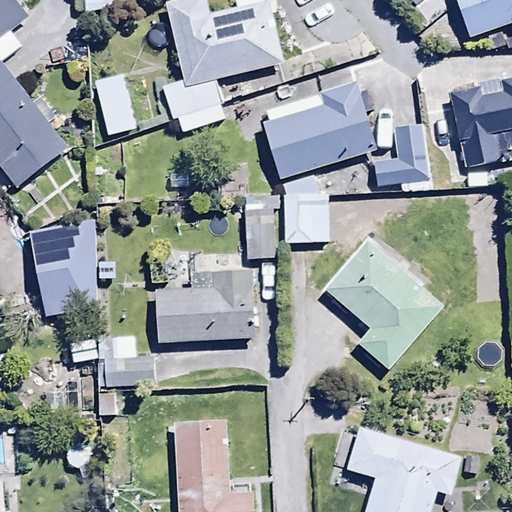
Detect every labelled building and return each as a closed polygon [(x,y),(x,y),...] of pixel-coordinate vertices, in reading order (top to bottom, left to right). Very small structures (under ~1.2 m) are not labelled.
[(30,21),(12,0),(0,0),(0,170),(16,192),(68,154),(3,64),(22,50),(11,34),(30,21)] [(86,0),(87,15),(113,13),(112,0),(86,0)] [(206,0),(181,0),(165,4),(183,83),(162,87),(171,124),(178,122),(181,137),(228,122),(215,83),(285,64),(268,1),(264,2),(263,0),(242,0),(234,2),(237,10),(211,17),(206,0)] [(458,28),(431,30),(432,47),(459,45),(458,28)] [(121,54),(92,62),(108,119),(137,111),(121,54)] [(482,86),(449,92),(463,168),(511,159),(511,79),(501,81),(503,92),(484,95),(482,86)] [(437,81),(417,84),(423,125),(443,122),(437,81)] [(424,127),(393,130),(396,160),(373,162),(376,190),(400,187),(401,196),(431,193),(424,127)] [(327,175),(284,176),(285,226),(328,225),(327,175)] [(275,199),(243,200),(244,243),(276,242),(275,199)] [(96,221),(30,234),(47,319),(98,309),(96,221)] [(440,288),(367,229),(325,279),(367,313),(355,328),(386,353),(440,288)] [(164,285),(187,284),(186,255),(163,256),(164,285)] [(191,289),(155,292),(158,347),(256,341),(252,271),(214,273),(213,258),(189,259),(191,289)] [(135,338),(98,338),(99,418),(116,418),(116,390),(152,390),(152,358),(135,358),(135,338)] [(63,393),(42,394),(44,422),(65,421),(65,416),(78,415),(77,404),(64,405),(63,393)] [(228,407),(174,409),(176,511),(250,511),(250,474),(230,475),(228,407)] [(375,465),(359,511),(425,511),(438,475),(449,479),(461,444),(360,410),(345,455),(375,465)] [(511,511),(511,497),(452,500),(452,511),(511,511)]
